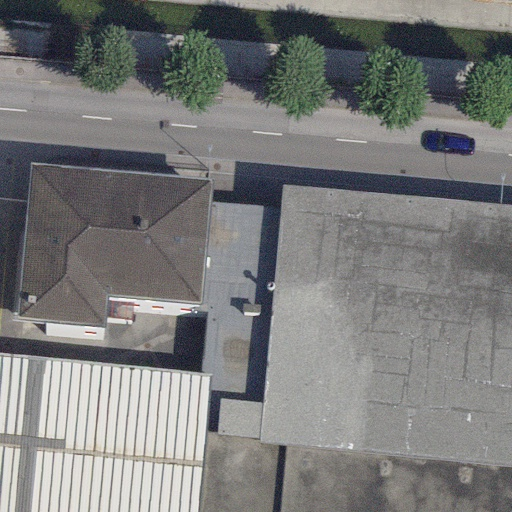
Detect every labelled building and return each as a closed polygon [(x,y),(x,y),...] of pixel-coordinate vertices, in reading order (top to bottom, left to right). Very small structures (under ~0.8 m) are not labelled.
[(210,182),(29,166),(16,320),(102,327),(105,298),(199,306),(208,203),(210,182)] [(511,210),(281,190),(283,205),(262,405),(257,454),(511,477),(511,210)] [(283,205),(208,203),(199,306),(194,374),(208,377),(203,449),(214,450),(217,398),(262,405),(283,205)] [(194,374),(0,355),(0,511),(196,511),(203,449),(208,377),(194,374)] [(511,511),(511,477),(257,454),(262,405),(217,398),(214,450),(203,449),(196,511),(511,511)]
